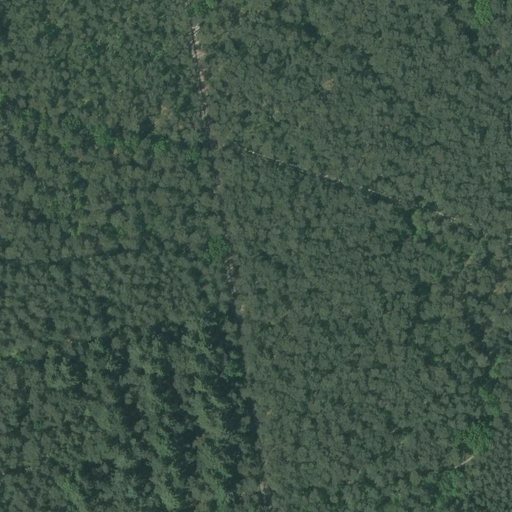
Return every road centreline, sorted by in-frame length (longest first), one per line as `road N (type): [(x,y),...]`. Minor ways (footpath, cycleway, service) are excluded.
road 1 (track): [(195,0),(263,497)]
road 2 (track): [(0,106),(206,144)]
